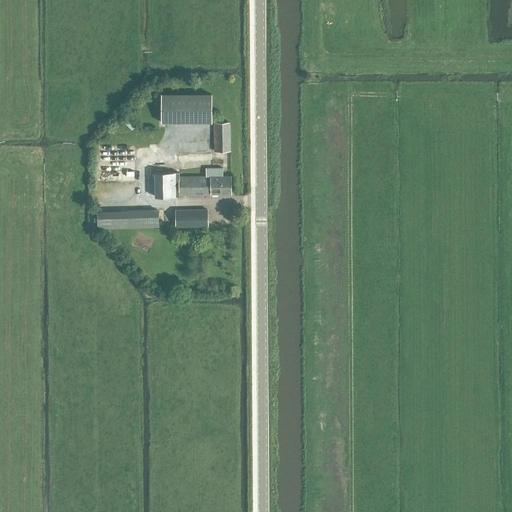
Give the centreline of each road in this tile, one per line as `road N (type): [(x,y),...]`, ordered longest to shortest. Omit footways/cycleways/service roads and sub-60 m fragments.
road 1 (tertiary): [(266,511),(262,0)]
road 2 (track): [(352,511),(349,94),(430,94)]
